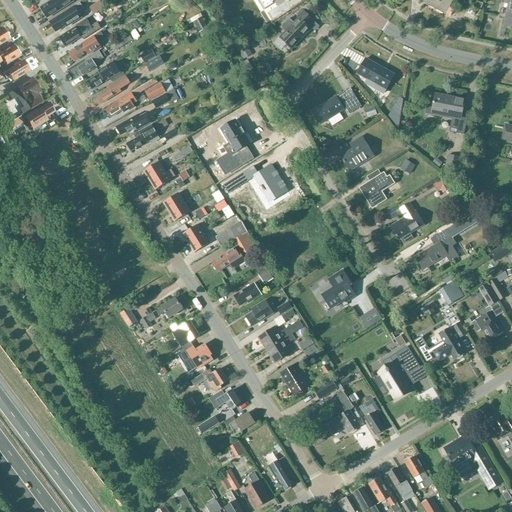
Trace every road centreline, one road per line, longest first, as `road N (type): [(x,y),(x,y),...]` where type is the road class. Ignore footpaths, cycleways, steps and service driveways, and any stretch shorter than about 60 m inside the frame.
road 1 (unclassified): [(320,490),(8,0)]
road 2 (unclassified): [(399,301),(283,106),(370,15)]
road 3 (unclassified): [(511,377),(320,490)]
road 4 (unclassified): [(370,15),(425,47),(511,68)]
road 5 (motorway): [(85,511),(0,396)]
